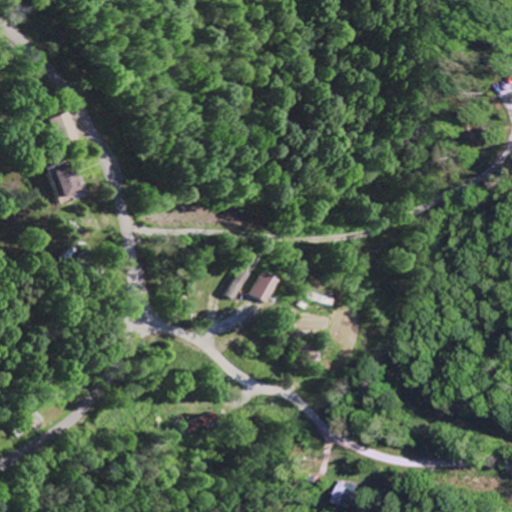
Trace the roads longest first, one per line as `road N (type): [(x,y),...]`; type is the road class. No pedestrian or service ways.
road 1 (residential): [(0,462),(62,426),(96,393),(125,329),(130,283),(118,212),(92,142),(51,78),(0,29)]
road 2 (residential): [(511,461),(428,466),(359,451),(295,400),(235,374),(184,334),(128,312)]
